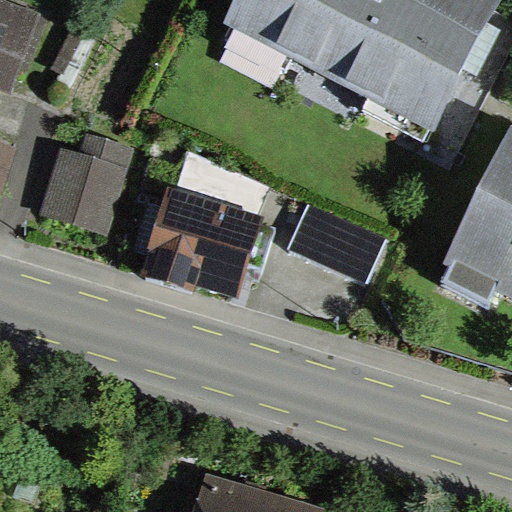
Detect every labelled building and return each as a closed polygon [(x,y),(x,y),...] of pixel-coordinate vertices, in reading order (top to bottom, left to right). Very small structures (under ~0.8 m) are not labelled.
[(502,0),(235,0),(223,24),(231,28),(227,37),(286,67),(290,58),(367,97),(362,106),(428,140),(432,132),(458,145),(511,39),(511,11),(500,5),(502,0)] [(42,16),(0,2),(0,92),(13,97),(42,16)] [(511,136),(507,134),(441,273),(446,275),(438,292),(488,316),(495,301),(511,308),(511,136)] [(109,237),(133,152),(88,139),(82,158),(61,152),(42,218),(109,237)] [(0,196),(1,197),(16,156),(0,150),(0,196)] [(264,224),(168,195),(142,283),(194,299),(196,293),(239,306),(264,224)] [(379,280),(392,232),(311,210),(298,259),(379,280)] [(305,511),(212,481),(201,511),(305,511)]
